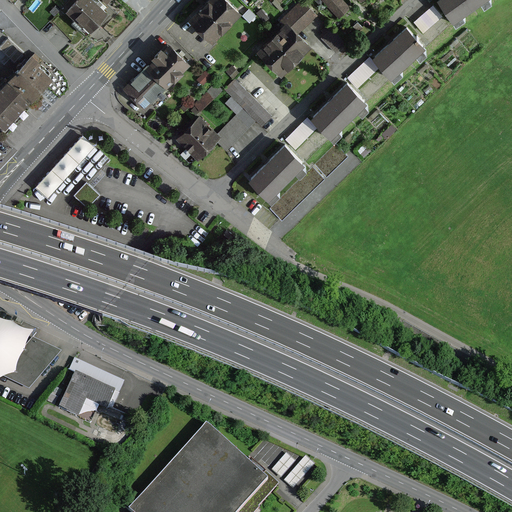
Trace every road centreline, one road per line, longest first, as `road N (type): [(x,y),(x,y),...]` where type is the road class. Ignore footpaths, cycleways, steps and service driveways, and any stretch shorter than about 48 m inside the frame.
road 1 (motorway): [(0,263),(281,367),(511,485)]
road 2 (motorway): [(511,444),(243,313),(0,225)]
road 3 (residential): [(413,0),(209,195),(86,92)]
road 4 (tertiary): [(0,278),(77,331),(351,460)]
road 5 (track): [(511,375),(290,261)]
road 6 (residential): [(86,92),(0,0)]
road 7 (tertiary): [(86,92),(0,184)]
road 8 (tertiary): [(172,0),(86,92)]
road 9 (tertiary): [(351,460),(461,511)]
